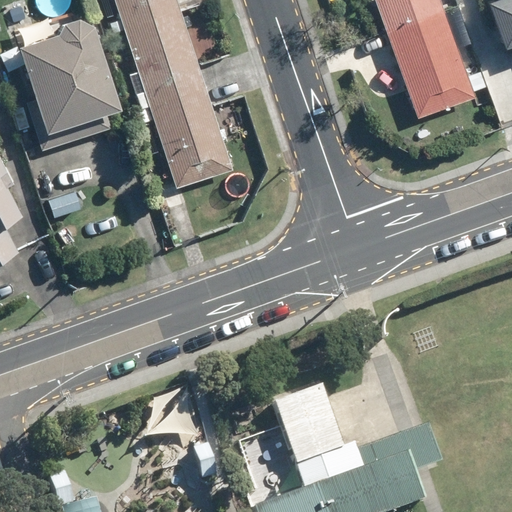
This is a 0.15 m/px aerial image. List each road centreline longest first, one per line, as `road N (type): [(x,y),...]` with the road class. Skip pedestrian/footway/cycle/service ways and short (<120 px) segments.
road 1 (tertiary): [(0,375),(356,247)]
road 2 (residential): [(276,0),(356,247)]
road 3 (tertiary): [(356,247),(511,192)]
